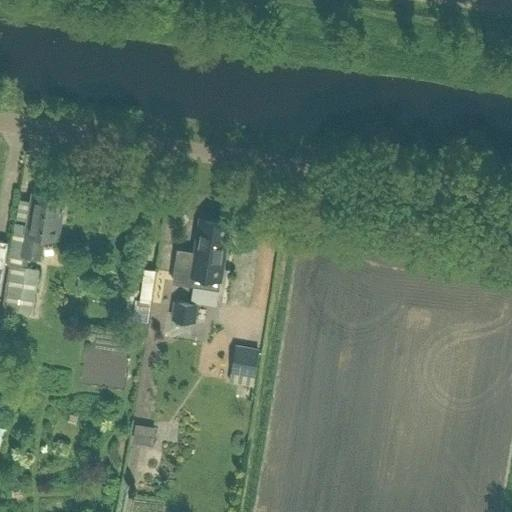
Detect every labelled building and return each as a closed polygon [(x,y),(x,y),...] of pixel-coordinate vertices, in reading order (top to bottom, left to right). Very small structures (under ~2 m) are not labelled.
[(43,235),(57,237),(61,214),(57,213),(60,195),(34,191),(28,222),(13,220),(5,265),(9,265),(2,308),(31,312),(38,268),(26,266),(28,254),(40,256),(43,235)] [(229,236),(223,236),(226,220),(202,216),(197,250),(179,247),(174,281),(205,285),(206,275),(223,278),(229,236)] [(157,270),(145,268),(139,299),(151,301),(157,270)] [(197,321),(200,302),(175,298),(172,317),(197,321)] [(253,384),(259,347),(235,344),(229,381),(253,384)] [(153,445),(156,427),(136,424),(133,442),(153,445)]
